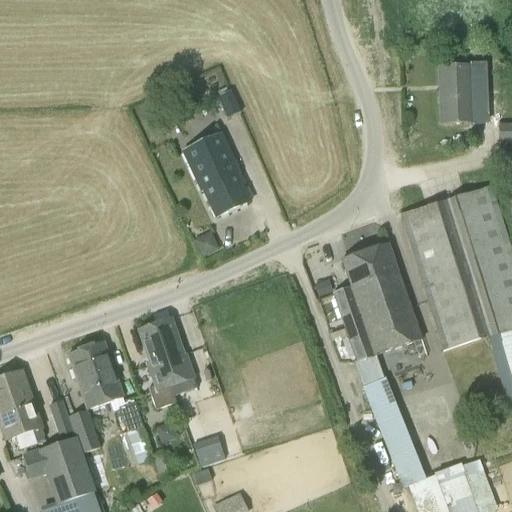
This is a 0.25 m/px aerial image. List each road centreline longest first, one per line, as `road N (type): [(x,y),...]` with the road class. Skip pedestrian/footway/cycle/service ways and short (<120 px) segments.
road 1 (unclassified): [(0,354),(189,290),(344,215),(366,188),(375,153),(366,100),(330,0)]
road 2 (unknown): [(0,388),(42,511)]
